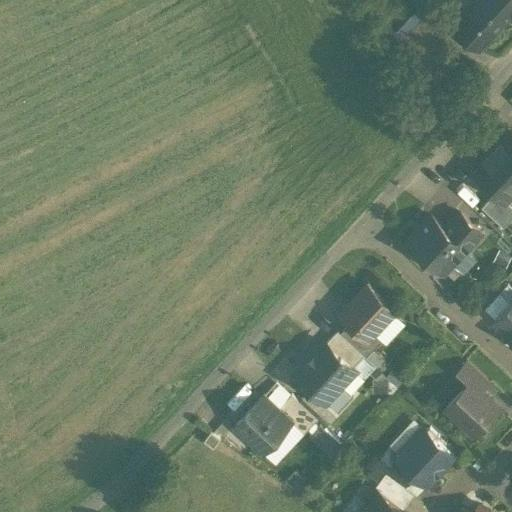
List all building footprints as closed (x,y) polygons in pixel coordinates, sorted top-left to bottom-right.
[(511,0),(475,0),(474,1),(473,0),(459,0),(460,0),(468,8),(454,22),(479,45),(509,13),(511,10),(511,0)] [(451,27),(434,12),(427,20),(426,20),(443,36),(451,27)] [(423,16),(405,36),(425,55),(443,36),(426,20),(427,20),(423,16)] [(425,55),(405,36),(393,48),(414,67),(425,55)] [(511,129),(504,138),(501,138),(492,147),(511,165),(511,129)] [(507,199),(511,193),(511,165),(492,147),(484,156),(484,161),(474,171),(507,199)] [(506,200),(495,190),(481,204),(503,225),(511,215),(511,203),(507,199),(506,200)] [(482,230),(460,210),(445,226),(467,246),(482,230)] [(431,213),(409,238),(444,270),(467,246),(445,226),(431,213)] [(511,299),(511,284),(508,281),(499,291),(511,301),(511,299)] [(395,308),(367,282),(340,311),(350,320),(368,337),(374,331),(395,308)] [(499,291),(485,306),(496,317),(511,301),(499,291)] [(496,317),(506,326),(504,328),(511,334),(511,299),(511,301),(496,317)] [(368,337),(350,320),(340,330),(364,353),(366,355),(382,338),(374,331),(368,337)] [(340,330),(337,328),(327,340),(353,364),(364,353),(340,330)] [(353,364),(327,340),(325,341),(324,340),(295,370),(307,381),(307,390),(317,399),(326,399),(356,367),(353,364)] [(490,381),(467,359),(458,369),(469,380),(471,379),(482,389),(490,381)] [(482,389),(471,379),(469,380),(446,405),(474,431),(499,405),(482,389)] [(492,379),(487,386),(502,399),(508,392),(492,379)] [(318,416),(291,392),(278,406),(291,419),(291,420),(303,432),(318,416)] [(264,393),(235,423),(263,449),(291,420),(291,419),(278,406),(264,393)] [(430,425),(427,428),(426,427),(413,441),(410,438),(397,452),(396,453),(415,471),(426,482),(454,453),(437,437),(439,434),(430,425)] [(220,436),(211,429),(204,439),(213,446),(220,436)] [(415,471),(396,453),(397,452),(390,446),(374,463),(385,471),(403,484),(415,471)] [(403,484),(385,471),(374,486),(377,488),(403,506),(414,492),(403,484)] [(403,506),(377,488),(359,511),(409,511),(410,511),(403,506)] [(492,511),(479,502),(472,511),(471,511),(492,511)]
